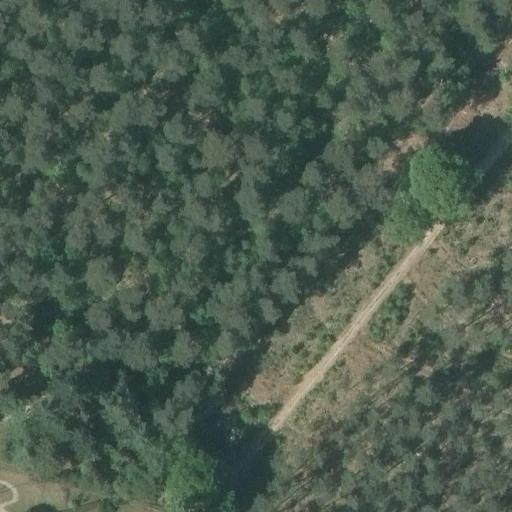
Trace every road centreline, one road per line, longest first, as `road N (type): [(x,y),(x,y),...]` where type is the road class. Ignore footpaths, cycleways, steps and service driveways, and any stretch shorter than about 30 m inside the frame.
road 1 (track): [(223,486),(511,122)]
road 2 (track): [(190,461),(0,415)]
